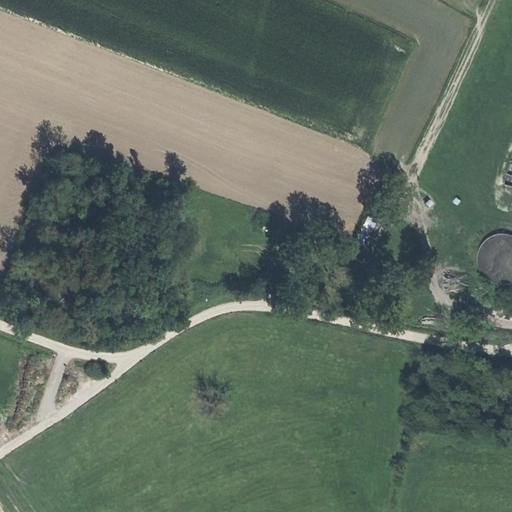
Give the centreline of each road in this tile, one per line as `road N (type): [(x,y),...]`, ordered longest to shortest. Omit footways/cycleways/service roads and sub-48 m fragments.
road 1 (track): [(511,350),(251,303),(215,309),(134,359)]
road 2 (track): [(0,453),(134,359)]
